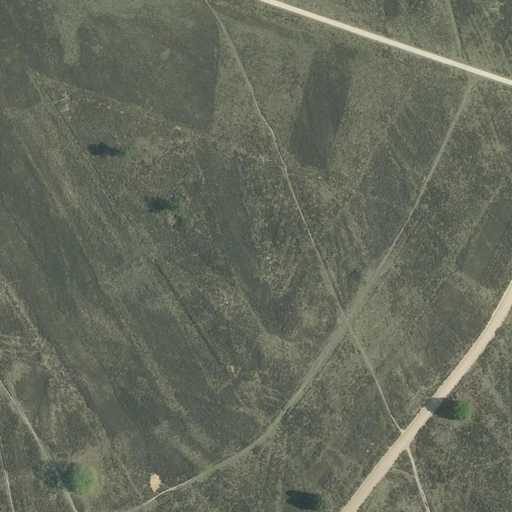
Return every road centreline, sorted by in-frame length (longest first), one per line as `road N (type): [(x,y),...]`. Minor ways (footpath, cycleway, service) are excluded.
road 1 (track): [(511,294),(351,511)]
road 2 (track): [(0,379),(78,511)]
